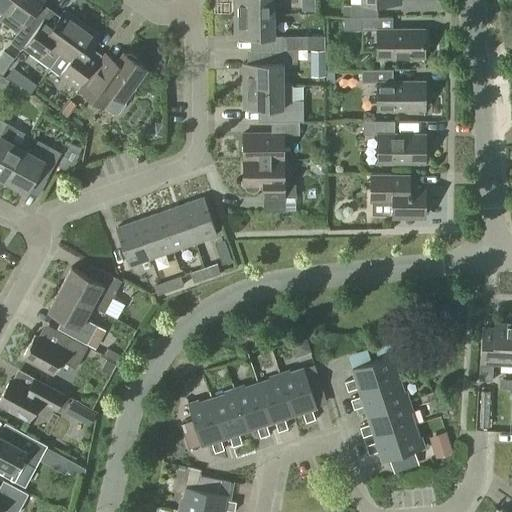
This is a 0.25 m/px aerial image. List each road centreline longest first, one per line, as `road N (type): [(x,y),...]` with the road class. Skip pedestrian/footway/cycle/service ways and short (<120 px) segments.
road 1 (residential): [(106,511),(130,409),(154,363),(183,329),(227,298),(288,281),(490,261)]
road 2 (residential): [(41,234),(81,203),(180,173),(197,158),(194,17)]
road 3 (residential): [(469,0),(490,261)]
road 4 (residential): [(256,511),(265,459),(338,443)]
